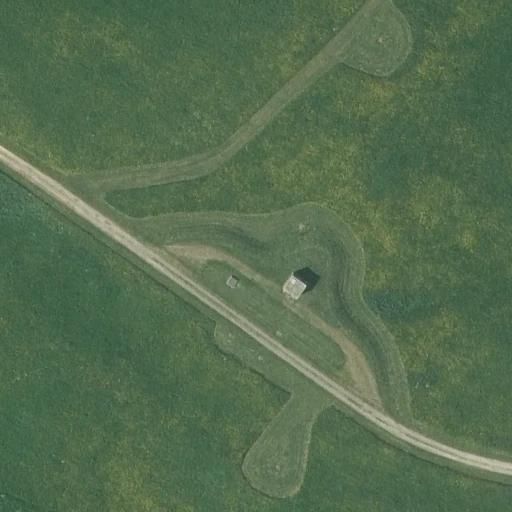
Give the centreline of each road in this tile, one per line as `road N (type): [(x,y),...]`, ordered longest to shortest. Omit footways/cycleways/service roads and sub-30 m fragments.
road 1 (track): [(0,157),(381,423),(470,466),(511,472)]
road 2 (track): [(158,263),(215,262),(345,347),(369,414)]
